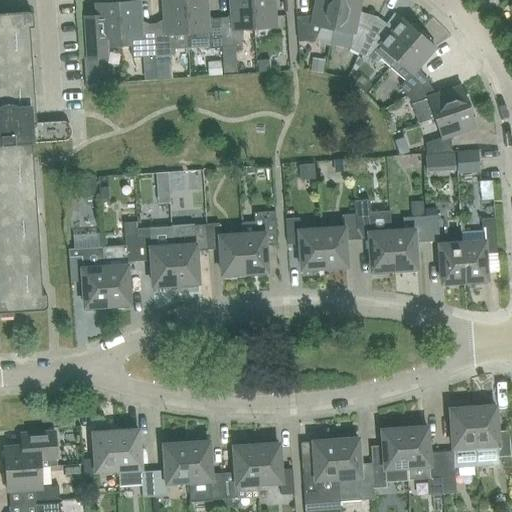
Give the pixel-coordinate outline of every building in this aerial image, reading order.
[(163,0),(165,27),(153,28),(155,54),(174,53),(176,34),(187,33),(184,0),(163,0)] [(206,0),(184,0),(187,33),(189,48),(207,47),(208,49),(222,48),(222,46),(220,22),(208,23),(206,0)] [(230,0),(232,22),(220,22),(222,46),(241,45),(243,29),(254,28),(252,0),(230,0)] [(273,0),(252,0),(254,28),(276,27),(273,0)] [(316,0),(314,16),(297,17),(298,42),(308,42),(312,42),(319,26),(322,27),(333,29),(338,0),(316,0)] [(338,0),(333,29),(351,32),(349,50),(358,55),(370,31),(356,24),(360,0),(338,0)] [(139,1),(117,2),(120,37),(131,36),(132,56),(155,54),(153,28),(141,29),(139,1)] [(97,29),(86,30),(88,59),(104,57),(107,37),(120,37),(117,2),(96,4),(97,29)] [(46,306),(46,304),(46,293),(36,294),(26,145),(32,144),(32,143),(64,141),(66,140),(68,139),(70,137),(71,135),(71,132),(71,128),(70,126),(69,124),(67,122),(65,121),(62,121),(45,123),(45,125),(45,128),(43,130),(41,132),(39,133),(31,133),(24,28),(34,27),(33,16),(33,15),(32,14),(30,13),(29,12),(27,12),(0,13),(0,315),(12,315),(12,311),(42,309),(44,309),(45,308),(46,307),(46,306)] [(358,55),(358,56),(368,61),(371,64),(377,61),(388,70),(396,60),(419,33),(403,19),(386,39),(370,31),(358,55)] [(396,60),(388,70),(403,83),(398,88),(404,96),(427,80),(418,67),(435,48),(419,33),(396,60)] [(211,62),(224,62),(223,48),(210,48),(211,62)] [(427,80),(404,96),(409,105),(416,125),(437,118),(468,106),(461,86),(437,95),(427,80)] [(443,137),(428,142),(428,144),(429,154),(452,152),(451,135),(475,126),(468,106),(437,118),(441,128),(443,137)] [(477,150),(457,152),(457,167),(478,166),(477,150)] [(317,151),(302,151),(302,167),(317,167),(317,151)] [(368,200),(353,201),(355,214),(356,239),(368,238),(371,271),(372,270),(372,274),(387,273),(387,269),(392,269),(390,232),(388,212),(369,213),(368,200)] [(401,231),(390,232),(392,269),(398,269),(398,272),(415,271),(415,268),(416,267),(414,242),(426,241),(424,217),(423,202),(407,203),(408,219),(400,219),(401,231)] [(252,224),(241,224),(241,236),(244,273),(249,272),(250,276),(266,275),(266,271),(267,271),(265,245),(277,244),(275,210),(252,212),(252,224)] [(342,229),(320,230),(323,267),(328,267),(329,270),(345,269),(345,266),(346,266),(344,240),(356,239),(355,214),(341,215),(342,229)] [(436,216),(424,217),(426,241),(438,240),(436,216)] [(483,242),(460,244),(464,281),(469,281),(470,285),(486,283),(486,280),(487,280),(485,254),(497,253),(494,218),(481,219),(483,242)] [(298,219),(285,220),(287,244),(299,243),(301,269),(302,269),(302,272),(317,271),(317,268),(323,267),(320,230),(299,232),(298,219)] [(124,247),(103,248),(107,305),(113,305),(113,308),(129,307),(129,303),(130,303),(128,262),(139,261),(137,236),(137,228),(136,222),(123,223),(124,247)] [(206,223),(171,226),(175,284),(181,284),(181,287),(197,286),(197,283),(198,283),(196,250),(208,249),(206,225),(206,223)] [(219,224),(206,225),(208,249),(220,249),(222,274),(223,274),(223,278),(238,277),(238,273),(244,273),(241,236),(220,237),(219,224)] [(171,226),(137,228),(137,236),(139,261),(151,260),(153,286),(154,286),(154,289),(169,288),(169,285),(175,284),(171,226)] [(77,246),(104,247),(105,229),(77,228),(77,246)] [(460,244),(439,245),(442,283),(443,283),(443,286),(458,285),(458,282),(464,281),(460,244)] [(103,248),(68,250),(70,281),(83,280),(85,307),(86,306),(87,310),(101,309),(101,305),(107,305),(103,248)] [(478,408),(472,409),(475,448),(477,466),(498,464),(497,457),(510,456),(508,432),(496,433),(494,407),(493,407),(493,403),(478,405),(478,408)] [(453,449),(440,449),(442,490),(455,489),(454,477),(453,468),(477,466),(475,448),(472,409),(467,409),(466,405),(451,407),(452,410),(450,410),(453,449)] [(409,430),(404,430),(407,469),(408,480),(429,479),(430,497),(442,496),(441,490),(442,490),(440,449),(427,450),(426,429),(424,429),(424,425),(409,426),(409,430)] [(122,431),(115,431),(118,473),(119,487),(141,485),(141,497),(154,496),(153,471),(141,471),(138,430),(137,430),(137,426),(122,427),(122,431)] [(385,463),(371,464),(373,489),(386,488),(386,482),(408,480),(407,469),(404,430),(399,430),(398,427),(384,428),(384,431),(382,432),(385,463)] [(93,459),(82,460),(83,485),(96,484),(96,474),(118,473),(115,431),(108,432),(107,428),(92,429),(93,433),(91,433),(93,459)] [(21,445),(3,447),(5,469),(41,466),(57,465),(55,431),(20,434),(21,445)] [(340,441),(335,441),(339,503),(374,501),(373,489),(371,464),(358,466),(357,439),(355,440),(355,436),(340,437),(340,441)] [(192,443),(185,443),(188,484),(189,501),(224,499),(222,474),(210,474),(208,442),(207,442),(206,438),(191,439),(192,443)] [(315,468),(302,468),(304,505),(339,503),(335,441),(329,441),(329,438),(314,439),(314,442),(313,442),(315,468)] [(164,471),(153,471),(154,496),(167,496),(166,486),(188,484),(185,443),(179,444),(178,440),(163,441),(164,445),(162,445),(164,471)] [(261,446),(255,447),(258,485),(280,483),(281,495),(293,494),(292,469),(279,470),(277,445),(276,445),(275,441),(260,443),(261,446)] [(235,473),(222,474),(224,499),(237,498),(236,492),(258,491),(258,485),(255,447),(250,447),(249,443),(234,444),(235,448),(233,448),(235,473)] [(41,466),(5,469),(7,491),(33,489),(34,501),(59,500),(58,486),(42,487),(41,466)] [(34,511),(59,511),(59,503),(34,505),(34,511)]
